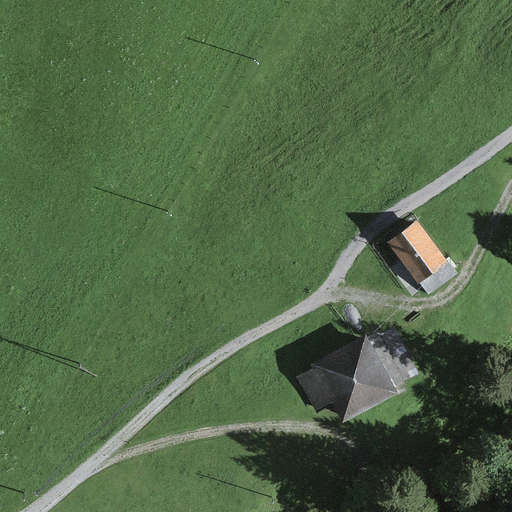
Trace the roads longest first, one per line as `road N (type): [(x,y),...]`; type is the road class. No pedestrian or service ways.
road 1 (track): [(31,511),(190,375),(328,294)]
road 2 (track): [(328,294),(436,300),(460,281),(511,184)]
road 3 (track): [(328,294),(365,234),(511,134)]
